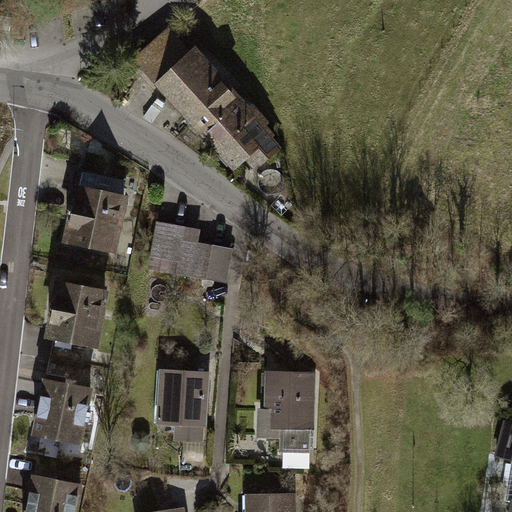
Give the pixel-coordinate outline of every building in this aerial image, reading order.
[(251,107),(196,48),(192,52),(170,28),(132,62),(155,86),(236,173),(246,164),(255,173),(285,146),(268,127),(271,124),(254,105),(251,107)] [(134,184),(80,172),(66,242),(120,253),(134,184)] [(204,228),(162,221),(156,259),(182,264),(179,278),(231,286),(237,251),(201,245),(204,228)] [(107,282),(63,281),(62,352),(106,353),(107,282)] [(210,368),(162,365),(158,430),(205,433),(210,368)] [(312,370),(266,370),(267,436),(313,435),(312,370)] [(99,381),(50,381),(50,443),(98,443),(99,381)] [(511,511),(511,425),(505,424),(497,457),(511,462),(511,481),(508,511),(511,511)] [(93,511),(95,473),(38,472),(37,511),(93,511)] [(299,511),(299,496),(241,499),(241,511),(299,511)]
